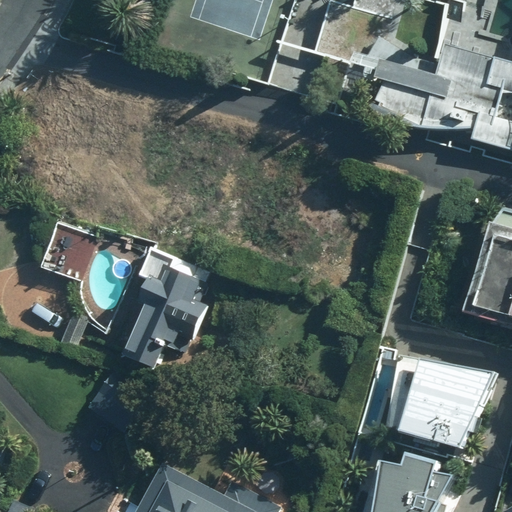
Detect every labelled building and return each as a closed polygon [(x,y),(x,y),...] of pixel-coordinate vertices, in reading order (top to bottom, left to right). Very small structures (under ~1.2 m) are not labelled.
[(379,67),(367,116),(511,151),(511,65),(445,49),(437,81),(379,67)] [(255,148),(244,189),(225,185),(209,244),(295,266),(321,164),(255,148)] [(511,230),(498,227),(476,309),(511,318),(511,230)] [(144,312),(125,357),(163,373),(180,332),(195,339),(208,309),(192,303),(199,287),(167,273),(161,287),(148,281),(136,309),(144,312)] [(491,380),(418,368),(394,440),(458,454),(491,380)] [(112,370),(87,407),(127,433),(151,396),(112,370)] [(399,473),(380,471),(370,511),(433,511),(449,481),(430,480),(433,469),(405,461),(399,473)] [(225,497),(168,466),(142,511),(278,511),(281,508),(233,482),(225,497)] [(40,511),(16,499),(8,511),(40,511)]
